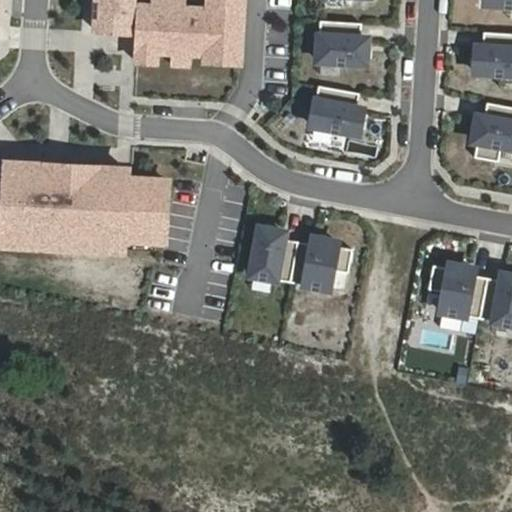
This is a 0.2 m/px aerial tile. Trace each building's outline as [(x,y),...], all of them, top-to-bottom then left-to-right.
[(131,0),(98,0),(96,30),(130,32),(131,23),(132,7),(131,0)] [(242,0),(209,0),(209,12),(209,18),(139,14),(139,23),(137,51),(157,53),(172,53),(192,55),(207,55),(207,52),(240,53),(242,0)] [(183,0),(154,0),(154,8),(183,10),(183,0)] [(209,18),(209,12),(183,10),(154,8),(132,7),(131,23),(139,23),(139,14),(209,18)] [(362,23),(321,21),(318,61),(366,64),(367,39),(361,39),(362,23)] [(511,34),(484,32),(483,48),(477,47),(475,72),(511,74),(511,34)] [(156,64),(157,53),(137,51),(136,63),(156,64)] [(207,55),(206,62),(239,64),(240,53),(207,52),(207,55)] [(192,55),(172,53),(171,64),(191,66),(192,55)] [(360,93),(319,86),(312,126),(359,134),(363,110),(357,109),(360,93)] [(485,117),(479,116),(474,141),(478,142),(475,157),(499,162),(501,147),(511,148),(511,107),(487,103),(485,117)] [(164,242),(168,182),(127,180),(128,170),(65,167),(64,176),(48,175),(49,166),(7,163),(0,168),(0,217),(4,218),(2,244),(35,246),(35,234),(71,237),(71,248),(104,250),(105,239),(124,240),(164,242)] [(65,167),(49,166),(48,175),(64,176),(65,167)] [(283,218),(259,214),(251,263),(289,269),(296,228),(282,225),(283,218)] [(312,230),(296,228),(289,269),(328,277),(331,255),(348,258),(351,235),(340,233),(338,227),(314,224),(312,230)] [(71,237),(35,234),(35,246),(71,248),(71,237)] [(124,240),(105,239),(104,250),(123,252),(124,240)] [(475,269),(450,265),(449,269),(434,266),(429,289),(445,292),(441,311),(480,319),(487,278),(474,276),(475,269)] [(511,276),(502,274),(501,281),(487,278),(480,319),(511,324),(511,276)]
